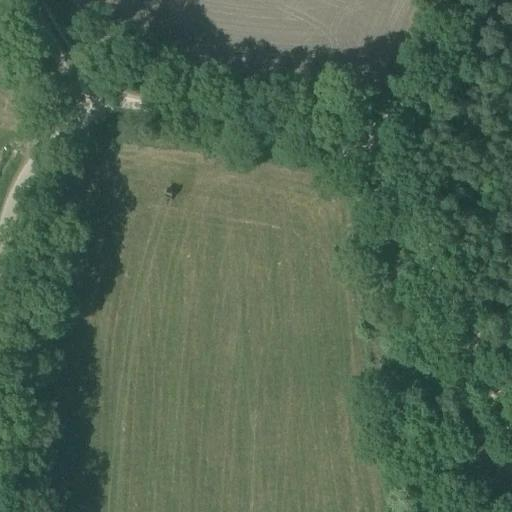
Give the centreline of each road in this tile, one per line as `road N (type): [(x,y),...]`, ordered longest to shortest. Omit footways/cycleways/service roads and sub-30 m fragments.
road 1 (track): [(511,433),(357,138)]
road 2 (track): [(96,101),(293,138),(357,138)]
road 3 (track): [(357,138),(421,96),(489,0)]
road 4 (unclassified): [(0,264),(32,167),(96,101)]
road 5 (track): [(96,101),(26,0)]
